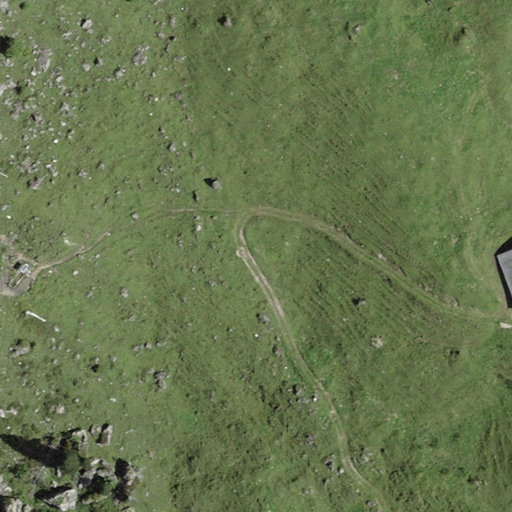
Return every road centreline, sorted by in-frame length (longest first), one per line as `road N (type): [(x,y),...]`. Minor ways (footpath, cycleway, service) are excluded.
road 1 (track): [(241,220),(258,205),(296,214),(431,301),(466,318),(511,320)]
road 2 (track): [(367,485),(345,461),(333,413),(290,349),(278,306),(244,253),(241,220)]
